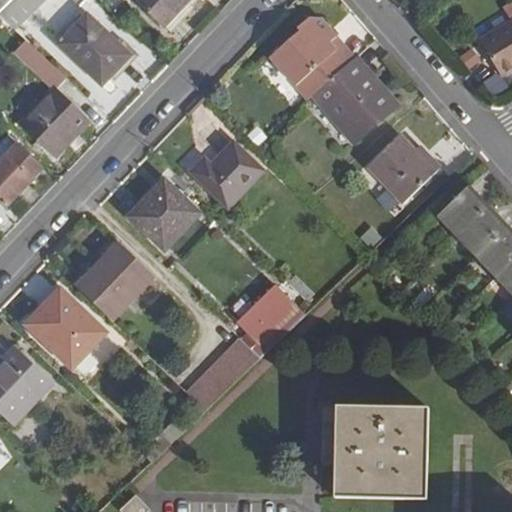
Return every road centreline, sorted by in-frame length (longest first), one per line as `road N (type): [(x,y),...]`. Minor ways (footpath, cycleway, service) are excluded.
road 1 (residential): [(260,0),(0,272)]
road 2 (residential): [(481,137),(364,0)]
